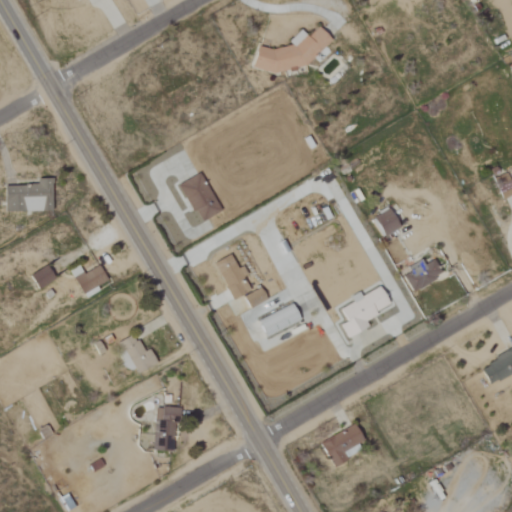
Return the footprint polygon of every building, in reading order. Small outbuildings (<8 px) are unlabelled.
[(329,41),(316,28),(305,38),(298,31),(287,42),(288,46),(251,52),(255,75),(304,65),(329,41)] [(175,186),(198,223),(219,210),(196,174),(175,186)] [(499,200),(511,195),(511,181),(508,183),(504,174),(491,179),(499,200)] [(50,211),(49,179),(35,179),(35,185),(2,186),(3,212),(50,211)] [(372,216),(381,236),(397,229),(388,209),(372,216)] [(232,300),(247,291),(240,278),(245,275),(239,266),(235,268),(226,254),(210,264),(232,300)] [(411,292),(440,275),(430,259),(401,276),(411,292)] [(36,289),(52,279),(44,265),(27,276),(36,289)] [(72,277),(82,299),(96,292),(94,286),(104,282),(97,266),(72,277)] [(336,307),(343,322),(338,325),(344,338),(366,327),(362,319),(387,306),(377,287),(358,297),(358,296),(336,307)] [(263,301),(259,288),(241,295),(246,308),(263,301)] [(256,318),(262,336),(297,322),(291,306),(256,318)] [(154,364),(146,349),(141,352),(131,334),(118,341),(135,374),(154,364)] [(486,384),(511,372),(511,350),(478,365),(486,384)] [(171,452),(172,418),(177,418),(177,408),(153,408),(152,451),(171,452)] [(361,452),(351,427),(318,440),(327,465),(361,452)]
